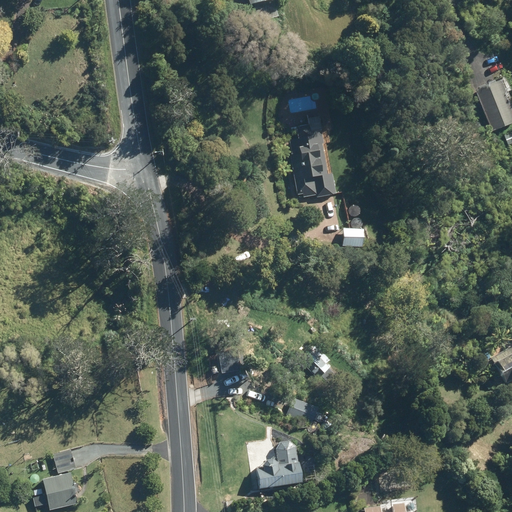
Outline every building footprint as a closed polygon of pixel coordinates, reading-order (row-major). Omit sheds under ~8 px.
[(271,17),(268,0),(242,0),(243,5),(251,4),(254,21),(271,17)] [(469,91),(485,132),(508,123),(497,95),(499,94),(494,81),(469,91)] [(307,133),(306,125),(292,127),(294,139),(285,141),(288,156),(285,156),(292,195),(299,194),(300,198),(312,195),(312,197),(328,195),(325,174),(323,175),(317,144),(319,144),(317,131),(307,133)] [(511,133),(501,139),(505,148),(511,144),(511,133)] [(340,229),(339,246),(359,247),(359,230),(340,229)] [(314,379),(324,369),(321,365),(325,361),(312,347),(308,352),(297,362),(314,379)] [(501,384),(511,377),(511,350),(489,364),(501,384)] [(308,425),(314,408),(289,399),(283,416),(308,425)] [(310,420),(317,422),(319,415),(313,413),(310,420)] [(294,483),(289,447),(283,442),(275,443),(272,450),(273,466),(270,466),(270,465),(265,461),(258,462),(255,467),(255,469),(251,469),(254,490),(294,483)] [(72,449),(54,454),(59,473),(77,468),(72,449)] [(79,506),(73,475),(45,481),(48,496),(34,499),(36,508),(50,505),(51,511),(79,506)] [(222,478),(224,496),(242,494),(239,475),(222,478)] [(398,479),(379,479),(380,490),(398,489),(398,479)] [(400,511),(399,501),(386,503),(388,511),(377,511),(375,511),(375,504),(359,506),(359,511),(400,511)]
